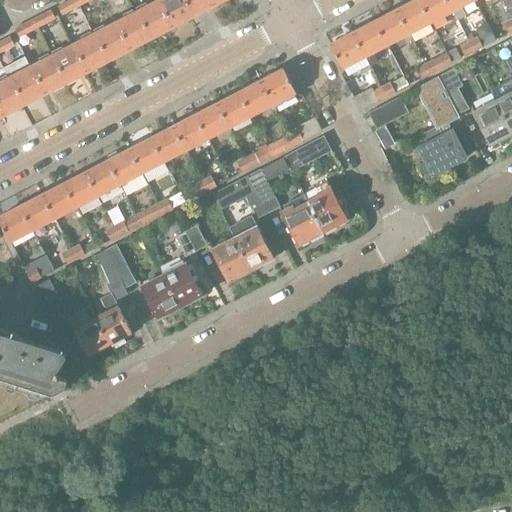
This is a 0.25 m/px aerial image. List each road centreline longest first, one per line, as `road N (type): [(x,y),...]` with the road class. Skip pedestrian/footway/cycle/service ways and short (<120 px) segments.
road 1 (residential): [(67,411),(403,238)]
road 2 (residential): [(0,173),(291,21)]
road 3 (residential): [(403,238),(291,21)]
road 4 (residential): [(403,238),(511,181)]
